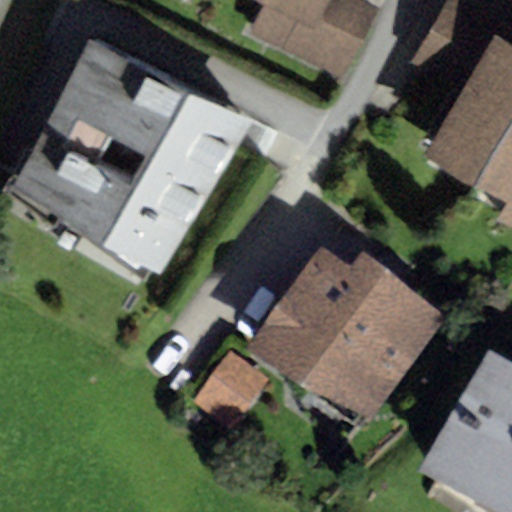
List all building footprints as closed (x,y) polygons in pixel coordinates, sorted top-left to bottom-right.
[(248,0),(260,6),(246,32),(341,79),(375,12),(352,0),(248,0)] [(463,90),(427,154),(511,201),(511,25),(465,0),(447,0),(412,62),(463,90)] [(89,37),(4,190),(159,275),(244,122),(89,37)] [(319,269),(245,372),(299,414),(369,436),(444,333),(362,277),(350,292),(319,269)] [(418,498),(441,511),(511,511),(511,390),(489,377),(418,498)]
